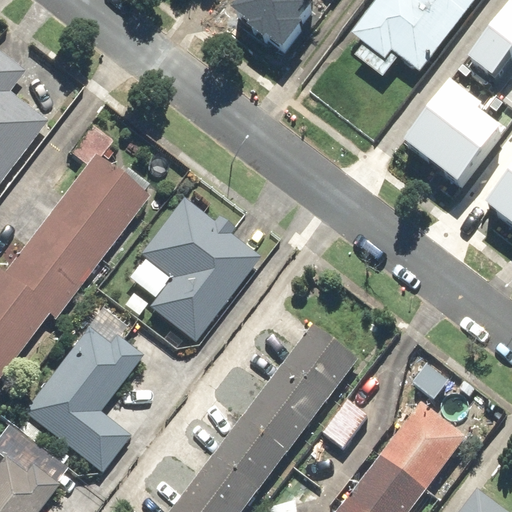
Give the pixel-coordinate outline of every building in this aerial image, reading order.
[(252,17),(246,25),(283,52),(306,20),(300,15),(311,1),(309,0),(241,0),(237,6),(252,17)] [(380,0),(349,41),(384,66),(389,59),(417,79),(476,0),(380,0)] [(511,11),(469,65),(494,85),(511,62),(511,11)] [(0,182),(42,128),(13,106),(9,103),(7,101),(5,100),(20,80),(0,65),(0,182)] [(459,82),(409,144),(458,184),(504,127),(485,112),(490,107),(459,82)] [(88,164),(0,273),(0,374),(138,204),(88,164)] [(511,182),(492,208),(511,223),(511,182)] [(210,230),(177,206),(137,261),(168,284),(146,312),(192,347),(256,264),(225,241),(215,234),(210,230)] [(314,328),(168,511),(246,511),(362,366),(314,328)] [(40,434),(41,435),(40,437),(67,457),(68,456),(98,479),(126,442),(96,418),(137,361),(109,341),(104,349),(85,334),(19,420),(39,435),(40,434)] [(423,370),(409,390),(431,405),(445,386),(423,370)] [(343,453),(367,418),(345,404),(321,438),(343,453)] [(417,410),(339,511),(410,511),(462,445),(417,410)] [(37,511),(48,499),(0,464),(0,511),(37,511)] [(493,511),(474,498),(463,511),(493,511)]
